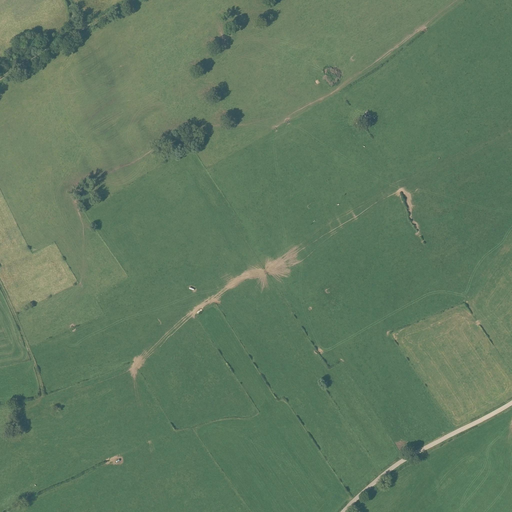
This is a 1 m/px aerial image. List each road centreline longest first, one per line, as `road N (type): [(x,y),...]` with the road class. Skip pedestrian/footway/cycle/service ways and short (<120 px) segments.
road 1 (unclassified): [(343,511),(395,465),(511,402)]
road 2 (track): [(133,0),(0,79)]
